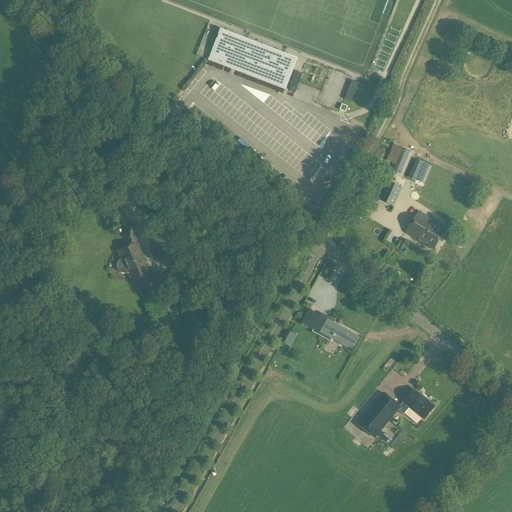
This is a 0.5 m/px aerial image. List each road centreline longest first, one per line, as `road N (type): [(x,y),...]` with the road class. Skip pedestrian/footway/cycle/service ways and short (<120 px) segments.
road 1 (unclassified): [(511,395),(22,0)]
road 2 (track): [(434,0),(343,217)]
